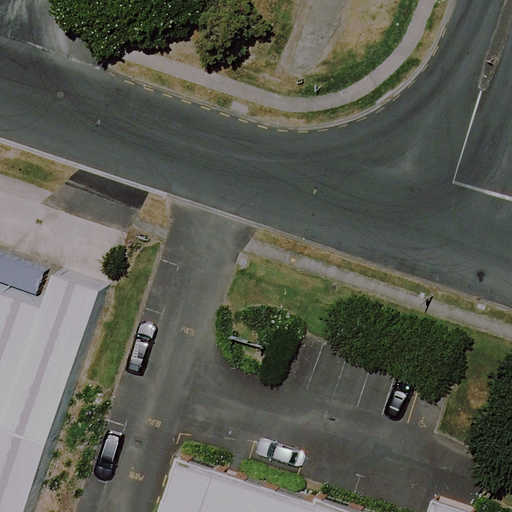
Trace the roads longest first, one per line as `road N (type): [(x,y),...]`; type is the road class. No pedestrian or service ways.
road 1 (tertiary): [(0,84),(440,233)]
road 2 (tertiary): [(511,12),(440,233)]
